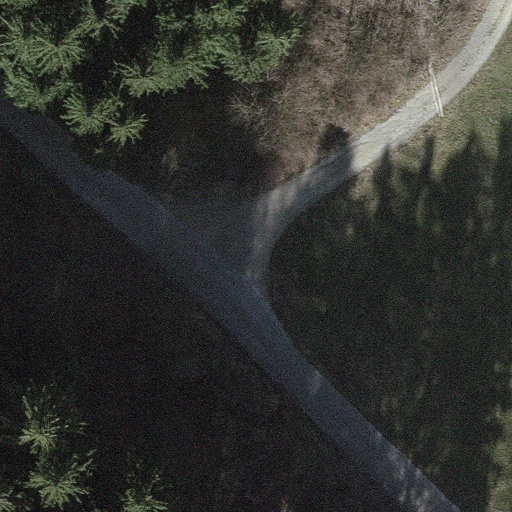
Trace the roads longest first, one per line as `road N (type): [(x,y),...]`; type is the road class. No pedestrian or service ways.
road 1 (track): [(203,268),(405,124),(494,46),(507,0)]
road 2 (track): [(203,268),(437,511)]
road 3 (track): [(0,93),(203,268)]
